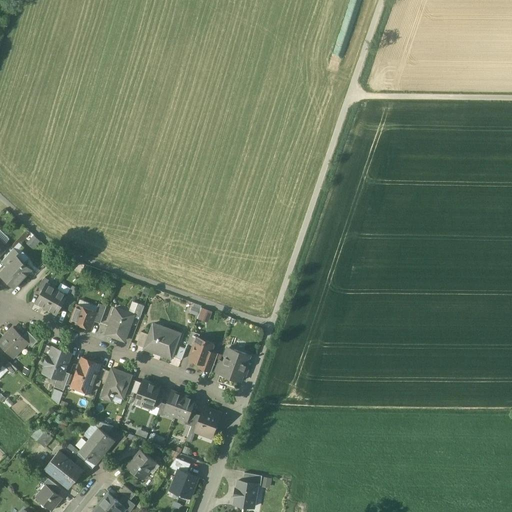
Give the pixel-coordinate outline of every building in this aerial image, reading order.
[(35,236),(29,231),(23,238),(26,240),(29,237),(31,239),(35,236)] [(23,238),(13,248),(16,251),(26,240),(23,238)] [(13,248),(1,261),(6,266),(16,254),(17,255),(19,253),(16,251),(13,248)] [(25,263),(17,255),(16,254),(6,266),(0,271),(0,275),(14,289),(30,272),(25,267),(25,266),(23,264),(25,263)] [(45,277),(41,281),(38,287),(43,290),(47,283),(49,280),(45,277)] [(43,290),(36,302),(46,308),(57,289),(47,283),(43,290)] [(67,295),(57,289),(46,308),(57,314),(64,302),(68,295),(67,295)] [(69,291),(67,295),(68,295),(64,302),(70,306),(75,294),(69,291)] [(138,303),(134,315),(140,317),(145,305),(138,303)] [(107,307),(99,304),(96,312),(97,312),(93,321),(101,323),(107,307)] [(96,312),(77,305),(71,321),(91,328),(93,321),(97,312),(96,312)] [(199,318),(210,321),(213,310),(202,307),(199,318)] [(134,315),(116,308),(106,334),(125,341),(134,315)] [(22,337),(13,328),(0,340),(0,343),(14,357),(28,343),(28,342),(22,337)] [(165,335),(151,330),(150,334),(145,347),(145,348),(171,358),(180,334),(167,329),(165,335)] [(38,341),(28,331),(22,337),(28,342),(28,343),(32,347),(38,341)] [(150,334),(141,331),(136,344),(145,347),(150,334)] [(200,334),(192,332),(188,344),(193,346),(195,345),(197,339),(198,339),(200,334)] [(198,339),(197,339),(195,345),(193,346),(192,348),(193,350),(190,359),(195,361),(196,364),(199,365),(201,364),(206,365),(210,353),(213,345),(212,343),(207,341),(204,342),(198,339)] [(186,348),(180,346),(176,358),(182,360),(186,348)] [(62,351),(54,347),(50,357),(48,356),(44,365),(50,367),(47,374),(58,378),(57,381),(60,382),(64,372),(70,355),(62,352),(62,351)] [(251,356),(230,348),(229,348),(227,349),(225,355),(226,357),(224,363),(221,372),(222,373),(241,380),(251,356)] [(217,356),(210,353),(206,365),(204,369),(211,372),(216,360),(217,356)] [(101,365),(82,358),(72,386),(90,393),(100,367),(101,365)] [(219,361),(216,360),(212,371),(221,374),(222,373),(221,372),(224,363),(219,361)] [(9,362),(5,367),(13,374),(18,369),(9,362)] [(106,370),(100,367),(95,379),(101,381),(106,370)] [(131,376),(112,369),(111,372),(106,386),(102,397),(112,401),(114,394),(123,398),(131,376)] [(111,372),(106,370),(101,381),(101,383),(106,386),(111,372)] [(64,372),(60,382),(57,381),(54,387),(64,390),(70,374),(64,372)] [(161,387),(142,380),(136,397),(144,399),(142,405),(153,409),(159,392),(161,387)] [(136,381),(132,392),(137,394),(141,383),(136,381)] [(60,402),(64,392),(55,388),(51,399),(60,402)] [(184,395),(172,391),(167,405),(165,412),(176,416),(184,395)] [(159,392),(154,406),(160,408),(162,403),(165,394),(159,392)] [(195,399),(184,395),(176,416),(187,420),(190,413),(195,399)] [(167,405),(162,403),(160,408),(158,414),(164,416),(165,412),(167,405)] [(196,431),(196,432),(211,437),(220,413),(205,407),(202,415),(196,431)] [(196,415),(190,413),(187,420),(185,424),(191,426),(196,415)] [(191,426),(190,429),(196,431),(202,415),(196,414),(196,415),(191,426)] [(114,427),(101,422),(97,427),(100,429),(101,429),(108,434),(114,427)] [(39,427),(32,436),(37,440),(45,431),(39,427)] [(108,434),(101,429),(100,429),(91,441),(105,452),(115,440),(108,434)] [(45,431),(37,440),(41,444),(49,435),(45,431)] [(49,435),(41,444),(45,448),(53,438),(49,435)] [(82,452),(81,453),(88,458),(95,464),(105,452),(91,441),(82,452)] [(88,458),(81,453),(82,452),(78,449),(74,455),(79,459),(84,463),(88,458)] [(141,450),(127,466),(143,479),(156,462),(141,450)] [(75,464),(59,451),(45,468),(70,488),(83,471),(75,464)] [(176,458),(169,468),(178,472),(179,470),(187,473),(190,464),(176,458)] [(84,463),(79,459),(75,464),(83,471),(84,472),(88,467),(84,463)] [(190,498),(198,478),(179,470),(171,491),(190,498)] [(262,476),(245,473),(243,481),(258,484),(257,484),(261,485),(262,476)] [(63,490),(48,478),(43,484),(46,486),(48,488),(49,487),(58,495),(63,490)] [(243,481),(238,480),(236,488),(235,488),(234,495),(235,496),(234,503),(254,507),(257,484),(258,484),(243,481)] [(135,494),(123,485),(118,491),(124,495),(130,500),(135,494)] [(46,486),(36,498),(52,510),(62,498),(58,495),(49,487),(48,488),(46,486)] [(119,502),(108,493),(94,510),(94,511),(95,511),(124,511),(125,511),(123,509),(125,507),(119,502)] [(130,500),(124,495),(119,502),(125,507),(131,511),(135,505),(130,500)]
